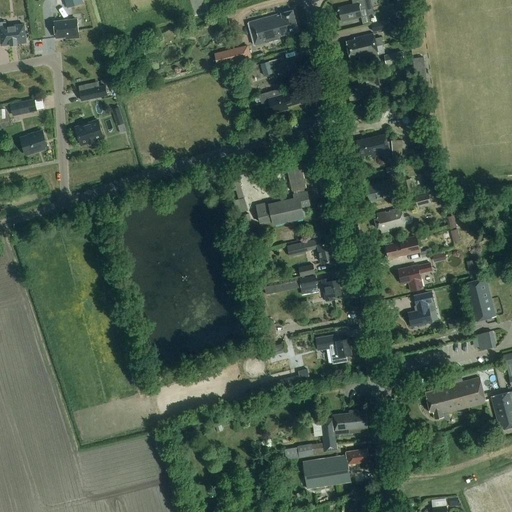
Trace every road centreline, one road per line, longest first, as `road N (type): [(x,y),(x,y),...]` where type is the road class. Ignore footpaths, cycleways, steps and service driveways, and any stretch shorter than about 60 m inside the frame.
road 1 (tertiary): [(389,511),(370,302),(329,120)]
road 2 (unclassified): [(66,205),(329,120)]
road 3 (residential): [(66,205),(57,58),(0,69)]
road 4 (track): [(511,448),(441,471),(386,476)]
road 5 (tertiary): [(329,120),(311,0)]
